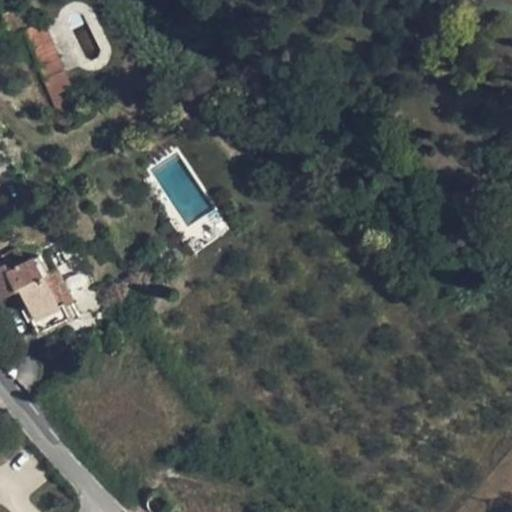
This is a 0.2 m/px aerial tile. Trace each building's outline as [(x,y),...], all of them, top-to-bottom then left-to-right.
[(24,5),(2,14),(11,37),(24,32),(34,29),(24,5)] [(34,29),(24,32),(41,80),(64,72),(45,25),(34,29)] [(77,106),(64,72),(41,80),(55,116),(77,106)] [(0,267),(0,297),(14,291),(21,288),(28,301),(21,305),(27,317),(31,315),(38,329),(70,312),(66,304),(65,302),(59,305),(44,276),(50,274),(48,270),(41,255),(10,270),(7,264),(0,267)] [(57,265),(48,270),(50,274),(44,276),(59,305),(65,302),(66,304),(74,300),(57,265)] [(21,288),(14,291),(21,305),(28,301),(21,288)]
